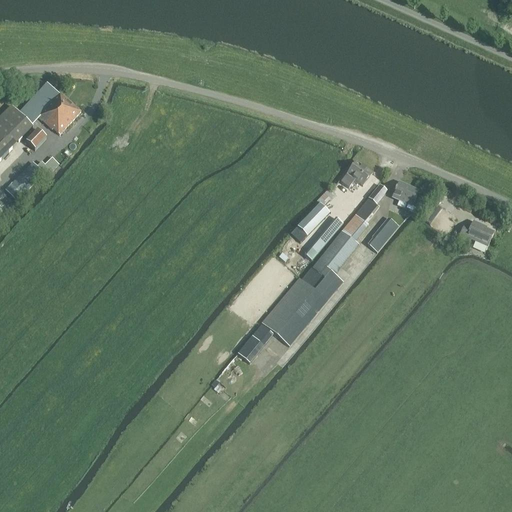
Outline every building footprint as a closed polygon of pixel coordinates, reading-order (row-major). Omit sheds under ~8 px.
[(47,85),(21,113),(19,115),(12,108),(0,120),(0,161),(33,128),(31,126),(33,124),(34,125),(39,120),(52,132),(53,131),(58,135),(59,137),(65,131),(80,114),(60,94),(58,95),(47,85)] [(35,152),(46,140),(42,136),(37,132),(26,144),(31,148),(35,152)] [(49,171),(56,164),(52,159),(45,167),(42,164),(37,169),(33,165),(11,186),(22,197),(44,176),(49,171)] [(372,175),(356,163),(341,184),(349,190),(355,182),(363,188),(372,175)] [(405,210),(407,205),(412,208),(418,193),(399,183),(395,192),(392,199),(399,202),(397,207),(405,210)] [(376,206),(387,193),(380,187),(368,200),(369,201),(343,234),(349,239),(352,238),(356,241),(371,223),(367,220),(377,208),(376,206)] [(336,196),(329,190),(317,203),(319,206),(291,235),(300,244),(330,214),(323,208),(336,196)] [(313,262),(317,257),(343,226),(336,219),(305,255),(313,262)] [(367,247),(377,255),(399,228),(388,220),(371,240),(372,241),(367,247)] [(487,249),(494,235),(482,229),(483,228),(473,223),(470,229),(464,227),(459,239),(469,244),(471,241),(487,249)] [(343,284),(335,277),(359,247),(342,234),(312,271),(312,270),(302,282),(299,280),(261,325),(290,349),(343,284)] [(263,349),(252,340),(238,356),(249,366),(263,349)] [(217,383),(216,382),(215,381),(211,387),(212,387),(212,388),(214,389),(214,390),(217,393),(219,394),(221,391),(217,387),(219,384),(217,383)]
